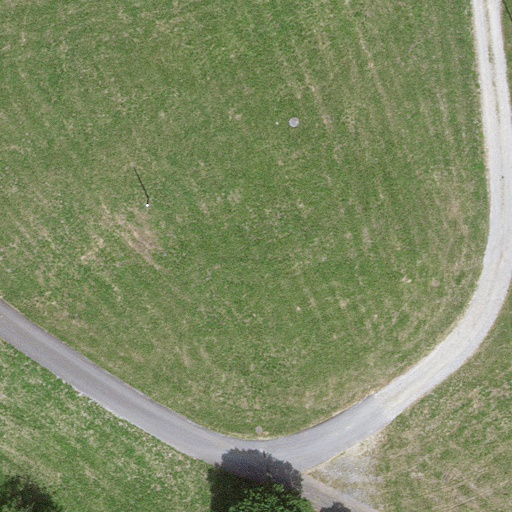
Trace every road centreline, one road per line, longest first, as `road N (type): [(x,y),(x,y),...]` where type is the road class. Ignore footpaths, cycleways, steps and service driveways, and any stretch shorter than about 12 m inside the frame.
road 1 (track): [(350,511),(284,465),(118,380),(0,301)]
road 2 (track): [(511,254),(493,327),(284,465)]
road 3 (track): [(490,0),(511,161)]
